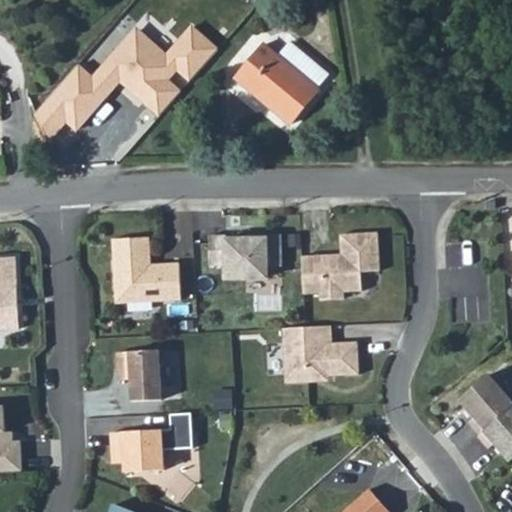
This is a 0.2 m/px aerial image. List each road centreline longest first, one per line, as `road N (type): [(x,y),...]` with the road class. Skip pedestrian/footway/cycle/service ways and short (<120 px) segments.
road 1 (residential): [(470,511),(400,417),(397,385),(421,319),(417,179)]
road 2 (residential): [(58,192),(417,179)]
road 3 (residential): [(58,192),(73,468),(57,511)]
